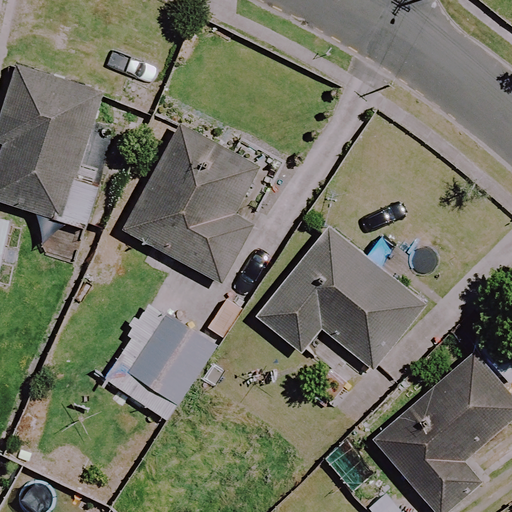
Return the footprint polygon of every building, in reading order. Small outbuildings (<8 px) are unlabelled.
[(94,186),(75,181),(99,92),(19,70),(0,139),(0,207),(51,221),(83,230),(94,186)] [(260,166),(176,124),(120,237),(223,289),(257,221),(237,211),(260,166)] [(424,310),(329,232),(255,322),(299,359),(320,333),(371,375),(424,310)] [(212,349),(146,312),(100,383),(167,424),(212,349)] [(511,422),(511,398),(475,356),(372,446),(429,511),(451,511),(481,486),(462,465),(511,422)]
